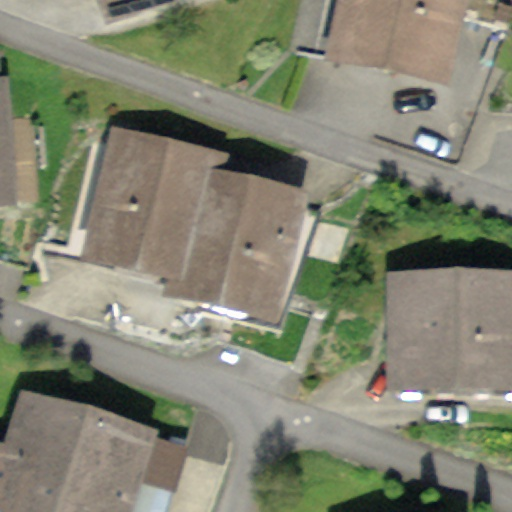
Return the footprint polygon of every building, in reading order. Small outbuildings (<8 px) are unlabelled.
[(104,0),(110,17),(168,0),(104,0)] [(454,0),(347,0),(336,53),(439,75),(454,0)] [(97,252),(188,275),(211,182),(215,166),(124,143),(97,252)] [(302,205),(211,182),(188,275),(182,299),(272,322),(302,205)] [(511,293),(397,293),(398,387),(511,386),(511,293)] [(0,451),(0,511),(127,511),(149,447),(16,404),(0,451)]
